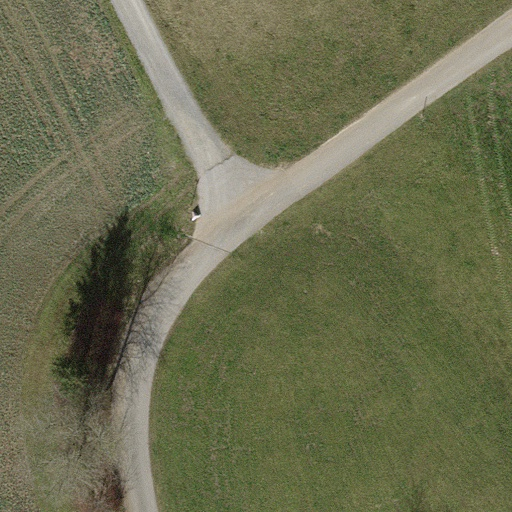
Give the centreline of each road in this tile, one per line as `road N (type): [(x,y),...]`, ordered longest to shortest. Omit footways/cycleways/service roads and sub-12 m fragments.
road 1 (track): [(249,220),(189,274),(146,341),(133,415),(143,511)]
road 2 (track): [(249,220),(511,32)]
road 3 (track): [(124,0),(249,220)]
